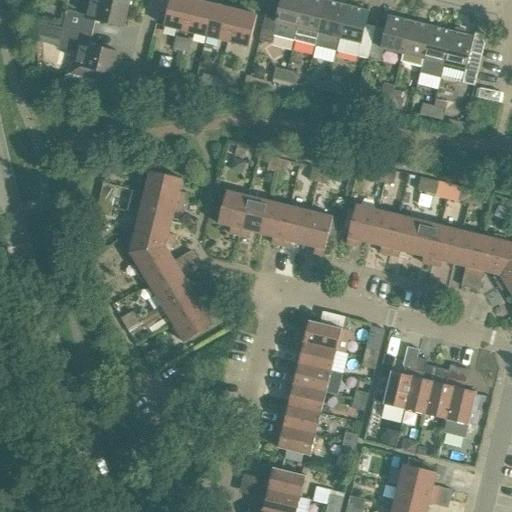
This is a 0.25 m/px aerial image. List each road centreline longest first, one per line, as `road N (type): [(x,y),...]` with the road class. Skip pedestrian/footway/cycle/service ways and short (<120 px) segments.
road 1 (residential): [(222,511),(229,483),(223,453),(247,411),(278,297),(498,341),(511,365)]
road 2 (secondary): [(115,511),(48,345),(0,174)]
road 3 (residential): [(482,511),(511,393)]
